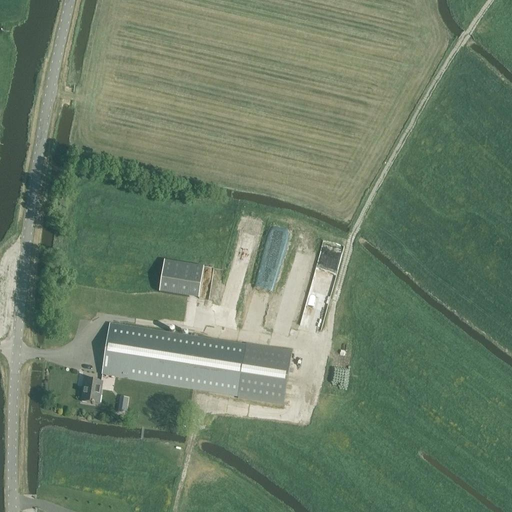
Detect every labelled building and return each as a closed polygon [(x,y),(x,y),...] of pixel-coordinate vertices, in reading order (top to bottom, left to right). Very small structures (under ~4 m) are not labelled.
[(300,233),(291,262),(305,266),(315,237),(300,233)] [(154,292),(203,300),(208,268),(159,260),(154,292)] [(285,279),(281,291),(300,297),(302,292),(298,291),(300,284),(285,279)] [(316,316),(326,318),(328,301),(319,299),(318,303),(322,303),(321,312),(317,311),(316,316)] [(246,346),(246,347),(110,326),(102,375),(238,396),(238,398),(283,405),(291,353),(246,346)] [(82,402),(98,405),(102,383),(85,380),(82,402)]
